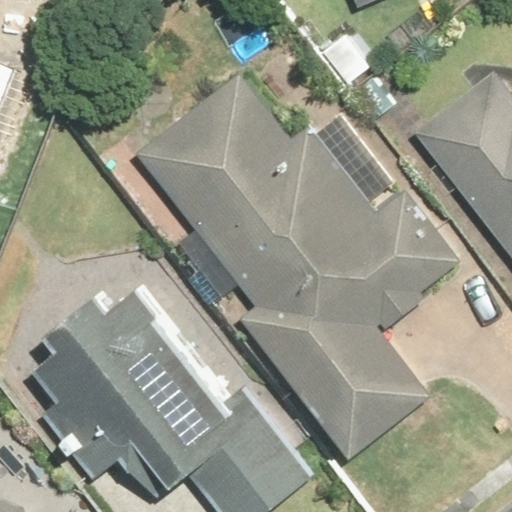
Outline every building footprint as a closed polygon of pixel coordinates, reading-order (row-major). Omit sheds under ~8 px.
[(113,0),(131,10),(136,0),(113,0)] [(0,123),(20,72),(0,64),(0,123)] [(511,77),(505,69),(475,92),(426,129),(449,158),(437,168),(456,194),(468,184),(511,240),(511,77)] [(429,289),(470,258),(417,190),(389,212),(379,199),(402,181),(349,112),(325,130),(321,126),(302,140),(249,73),(179,127),(147,152),(179,193),(268,305),(252,317),(362,458),(444,395),(429,377),(388,325),(393,321),(397,326),(435,295),(429,289)] [(362,90),(384,116),(401,102),(379,76),(362,90)] [(240,399),(233,390),(150,287),(124,307),(114,293),(62,335),(69,344),(42,364),(71,401),(53,413),(96,468),(106,481),(137,457),(168,496),(186,481),(192,487),(204,479),(230,511),(278,511),(327,474),(258,385),(240,399)] [(0,511),(35,511),(32,505),(0,492),(0,511)]
